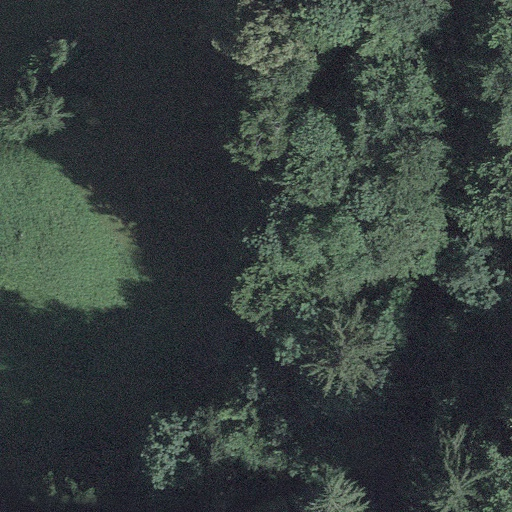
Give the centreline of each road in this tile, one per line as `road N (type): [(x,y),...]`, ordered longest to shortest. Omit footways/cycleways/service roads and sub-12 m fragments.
road 1 (track): [(388,511),(411,365),(458,203),(466,114),(452,0)]
road 2 (track): [(370,511),(293,287),(229,140)]
